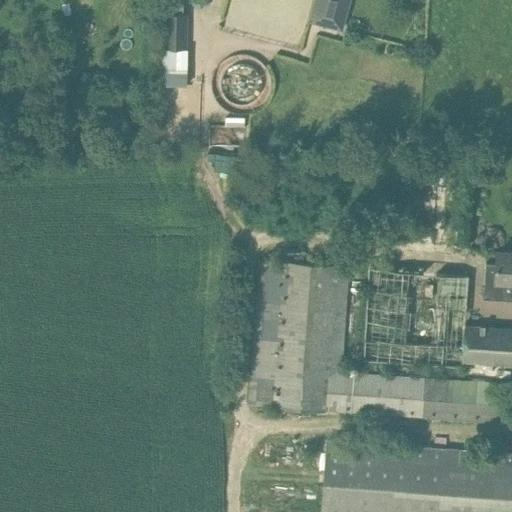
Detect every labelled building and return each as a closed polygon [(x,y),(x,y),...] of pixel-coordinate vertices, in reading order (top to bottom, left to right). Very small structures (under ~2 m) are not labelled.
[(160,0),(160,12),(159,48),(187,49),(188,13),(183,13),(183,0),(160,0)] [(316,0),(311,25),(342,32),(349,0),(316,0)] [(486,261),(483,297),(495,298),(511,299),(511,251),(498,251),(497,262),(486,261)] [(258,260),(248,404),(274,405),(510,422),(511,384),(346,372),(346,367),(338,366),(349,266),(284,261),(258,260)] [(511,327),(464,324),(462,360),(463,360),(511,364),(511,363),(511,327)] [(511,511),(511,453),(327,440),(321,511),(511,511)]
